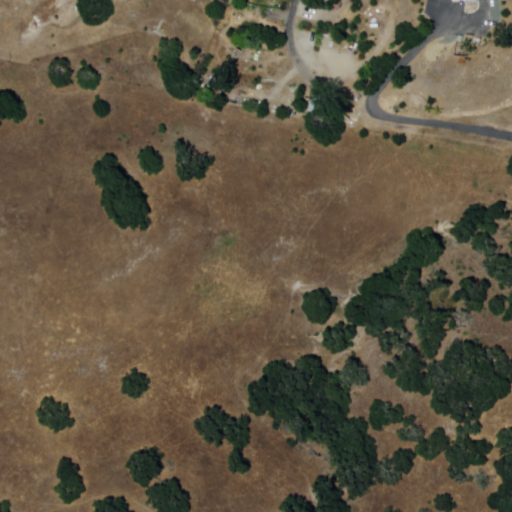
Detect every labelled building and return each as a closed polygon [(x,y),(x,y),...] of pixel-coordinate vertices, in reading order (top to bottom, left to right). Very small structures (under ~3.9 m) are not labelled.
[(258,15),(261,7),(267,9),(265,17),(258,15)] [(343,47),(343,41),(352,42),(351,49),(343,47)] [(212,78),(226,82),(222,97),(208,93),(212,78)] [(313,107),(306,105),(308,99),(314,100),(313,107)] [(312,112),(314,103),(326,105),(324,115),(312,112)]
